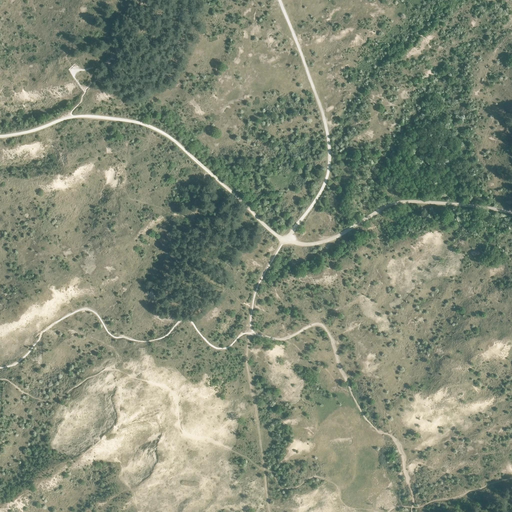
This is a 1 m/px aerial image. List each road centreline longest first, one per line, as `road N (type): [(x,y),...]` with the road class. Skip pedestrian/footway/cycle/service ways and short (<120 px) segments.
road 1 (unknown): [(371,511),(313,476),(282,487),(270,470),(233,451),(201,391),(169,374),(122,367),(47,403),(0,382)]
road 2 (track): [(279,0),(329,147),(321,190),(284,241)]
road 3 (track): [(284,241),(158,129),(71,117)]
road 4 (track): [(511,212),(393,203),(340,235),(284,241)]
road 5 (unknown): [(511,478),(381,511)]
